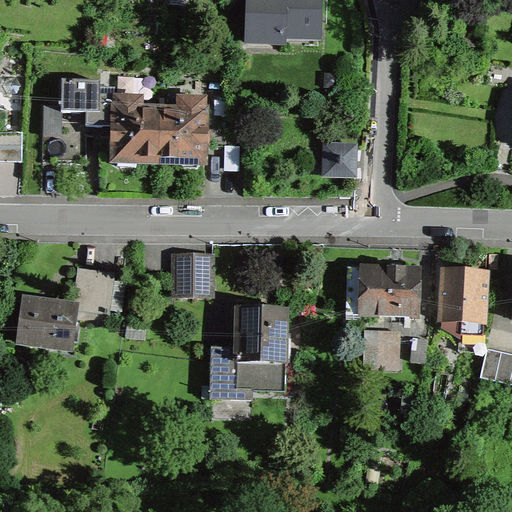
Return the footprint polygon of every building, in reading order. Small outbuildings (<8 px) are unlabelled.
[(248,0),(247,43),(285,45),(285,39),(320,40),(321,0),(248,0)] [(101,82),(62,81),(62,107),(62,112),(85,113),(85,127),(112,128),(113,100),(115,100),(115,97),(101,96),(101,82)] [(159,163),(160,111),(142,110),(142,101),(115,100),(113,100),(112,128),(112,143),(114,143),(114,162),(116,162),(121,168),(135,168),(139,162),(159,163)] [(160,111),(159,163),(181,164),(184,170),(198,170),(202,164),(205,164),(205,147),(208,147),(208,130),(205,130),(206,100),(180,100),(180,111),(160,111)] [(62,107),(45,106),(44,136),(61,136),(62,112),(62,107)] [(61,136),(44,136),(44,164),(87,164),(87,136),(61,136)] [(325,175),(325,176),(355,177),(355,170),(357,170),(357,160),(355,160),(355,148),(340,148),(340,147),(325,146),(325,148),(306,148),(305,175),(325,175)] [(212,256),(175,256),(175,291),(212,291),(212,256)] [(348,269),(347,316),(419,317),(420,270),(348,269)] [(486,274),(444,271),(441,323),(463,324),(462,336),(483,337),(483,334),(486,274)] [(75,320),(109,319),(114,276),(78,272),(74,307),(77,307),(75,320)] [(24,301),(19,342),(72,348),(75,320),(77,307),(74,307),(24,301)] [(287,310),(237,310),(237,350),(237,362),(279,363),(279,343),(287,343),(287,310)] [(400,333),(366,333),(365,365),(399,366),(400,333)] [(481,378),(487,349),(490,335),(483,334),(483,337),(462,336),(452,392),(477,397),(481,378)] [(428,341),(414,339),(411,362),(424,364),(428,341)] [(511,354),(487,349),(481,378),(511,384),(511,354)] [(286,363),(279,363),(237,362),(237,350),(213,350),(213,399),(253,400),(253,388),(286,388),(286,363)]
